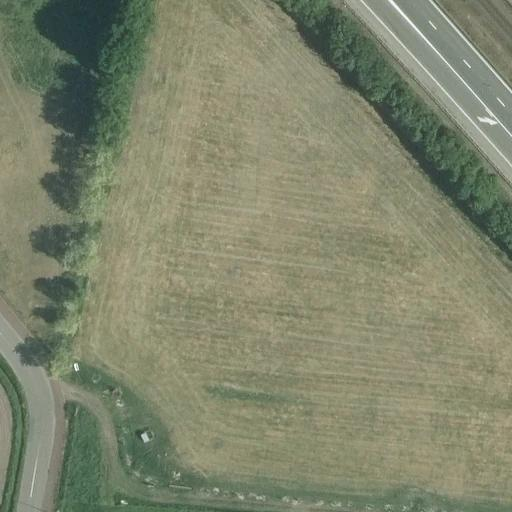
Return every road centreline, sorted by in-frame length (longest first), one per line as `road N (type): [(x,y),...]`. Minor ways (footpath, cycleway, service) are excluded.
road 1 (unclassified): [(28,511),(45,405),(0,344)]
road 2 (motorway): [(372,0),(467,97),(502,102)]
road 3 (motorway): [(411,0),(502,102)]
